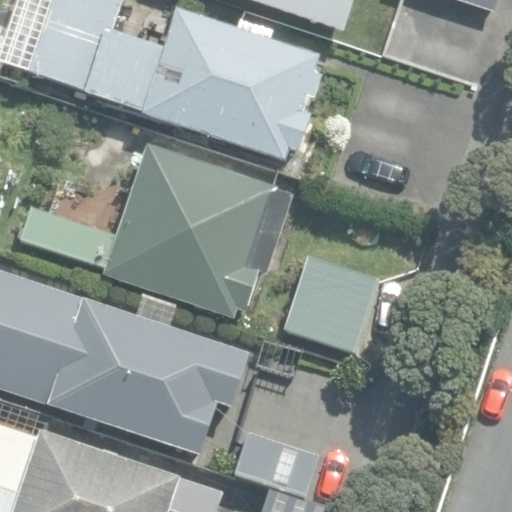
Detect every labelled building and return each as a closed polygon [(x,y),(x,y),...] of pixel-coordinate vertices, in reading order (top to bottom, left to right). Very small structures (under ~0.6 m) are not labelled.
[(142,118),(288,166),(292,153),(302,157),(314,119),(302,116),(308,99),(317,102),(324,81),(317,79),(324,58),(266,39),(269,29),(241,20),(238,30),(178,10),(166,46),(115,29),(124,0),(50,0),(26,72),(144,112),(142,118)] [(242,0),(347,35),(359,0),(242,0)] [(439,0),(496,17),(500,0),(439,0)] [(17,139),(87,162),(103,114),(33,91),(17,139)] [(105,280),(238,322),(241,312),(249,315),(262,274),(270,277),(295,197),(280,193),(281,189),(148,147),(119,237),(33,210),(22,243),(108,270),(105,280)] [(285,330),(357,355),(382,282),(310,257),(285,330)] [(0,273),(0,385),(52,402),(49,410),(201,459),(219,403),(236,409),(253,355),(0,273)] [(216,511),(223,493),(46,435),(52,417),(3,401),(0,409),(0,511),(216,511)] [(236,478),(306,499),(319,456),(249,435),(236,478)] [(263,511),(335,511),(336,511),(270,491),(263,511)]
